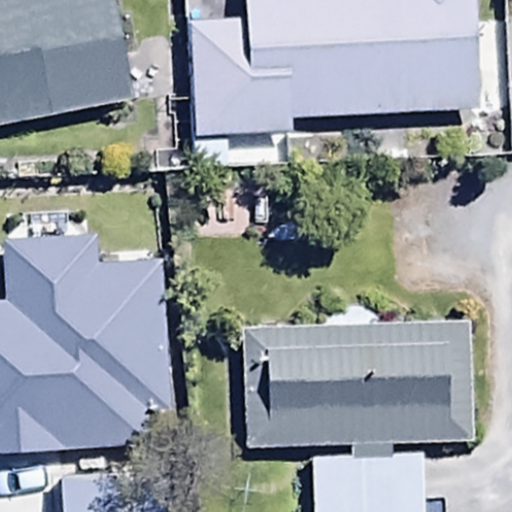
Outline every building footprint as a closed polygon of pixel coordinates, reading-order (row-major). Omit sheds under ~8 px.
[(0,0),(0,91),(128,68),(115,0),(0,0)] [(241,0),(243,22),(181,25),(188,173),(225,171),(223,139),(291,136),(290,121),(473,113),(470,0),(241,0)] [(238,414),(460,410),(457,295),(236,299),(238,414)] [(188,511),(186,368),(53,371),(55,511),(188,511)] [(309,506),(424,506),(424,422),(309,422),(309,506)]
